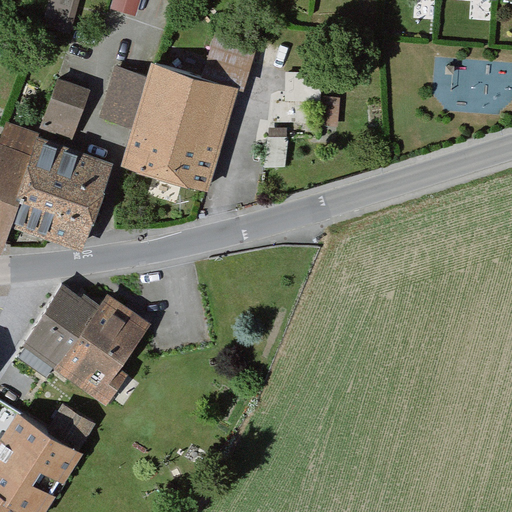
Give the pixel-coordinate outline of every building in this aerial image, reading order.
[(51,0),(45,19),(73,27),(81,0),(51,0)] [(125,0),(120,16),(149,25),(157,0),(125,0)] [(267,54),(225,43),(216,77),(253,87),(258,88),(267,54)] [(216,77),(165,64),(139,165),(227,188),(253,87),(216,77)] [(156,74),(127,65),(112,114),(141,122),(156,74)] [(97,81),(67,73),(53,125),(83,133),(97,81)] [(121,166),(18,122),(0,163),(0,248),(12,253),(24,221),(86,247),(121,166)] [(55,363),(100,394),(150,322),(105,291),(95,305),(61,282),(26,344),(56,361),(55,363)] [(50,432),(17,412),(0,439),(0,511),(41,511),(80,452),(79,451),(94,419),(65,403),(50,432)]
